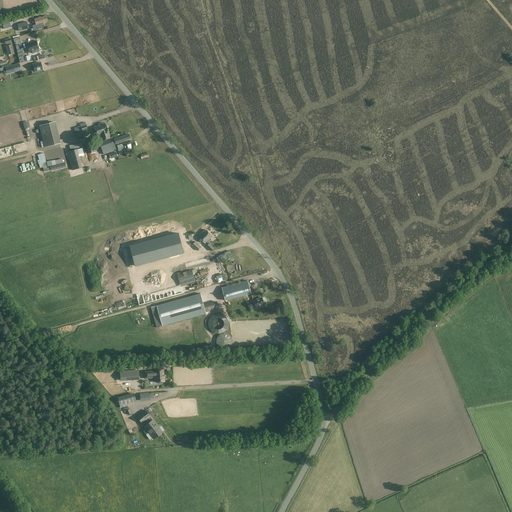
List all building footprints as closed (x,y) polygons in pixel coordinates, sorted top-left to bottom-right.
[(36,25),(38,24),(39,28),(45,27),(44,22),(48,21),(47,15),(41,17),(34,19),(36,25)] [(27,21),(17,24),(19,31),(29,29),(27,21)] [(37,41),(28,43),(29,44),(26,44),(29,53),(32,52),(33,53),(39,52),(37,41)] [(14,53),(12,44),(5,46),(8,55),(14,53)] [(19,48),(16,49),(19,62),(25,61),(24,57),(25,57),(23,49),(20,49),(19,48)] [(42,69),(40,63),(37,64),(37,63),(33,64),(30,65),(32,74),(41,71),(41,70),(42,69)] [(59,143),(54,122),(39,126),(45,147),(59,143)] [(97,136),(100,135),(102,140),(110,138),(105,123),(102,124),(102,123),(98,125),(99,126),(94,127),(97,136)] [(87,129),(75,133),(77,139),(89,135),(87,129)] [(128,140),(126,135),(114,139),(115,144),(128,140)] [(103,155),(114,151),(114,150),(116,149),(113,141),(111,142),(110,139),(99,142),(103,155)] [(81,143),(69,146),(70,151),(82,148),(81,143)] [(91,143),(86,144),(88,154),(94,152),(91,143)] [(36,152),(39,164),(44,163),(43,160),(45,159),(42,150),(36,152)] [(80,168),(75,150),(67,152),(72,170),(80,168)] [(61,155),(45,159),(46,163),(48,163),(49,167),(63,163),(61,155)] [(50,167),(51,171),(66,167),(65,163),(50,167)] [(200,238),(198,240),(201,242),(203,241),(205,243),(212,236),(207,231),(206,231),(205,230),(200,235),(201,236),(200,238)] [(182,233),(135,247),(140,266),(188,253),(182,233)] [(192,245),(198,251),(201,247),(196,242),(192,245)] [(206,247),(211,251),(215,248),(210,243),(206,247)] [(180,283),(195,278),(192,270),(177,275),(180,283)] [(222,287),(226,301),(252,294),(248,280),(222,287)] [(217,303),(204,306),(201,294),(157,306),(163,326),(207,314),(206,312),(218,308),(217,303)] [(249,308),(256,306),(256,308),(257,307),(258,309),(265,306),(265,304),(262,298),(252,302),(252,301),(248,303),(249,308)] [(120,371),(120,380),(138,379),(138,370),(120,371)] [(155,378),(156,383),(164,382),(163,370),(155,371),(144,372),(145,378),(155,378)] [(120,405),(120,406),(127,404),(127,403),(136,401),(134,393),(117,398),(119,406),(120,405)] [(136,417),(142,424),(151,417),(146,410),(136,417)] [(144,427),(146,429),(144,430),(144,431),(145,434),(147,434),(149,432),(154,439),(162,432),(153,420),(144,427)]
